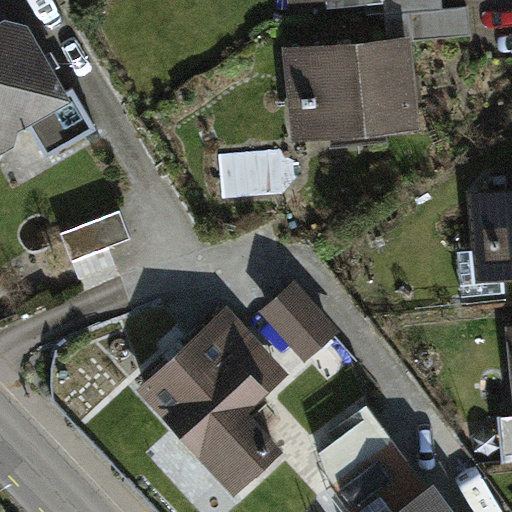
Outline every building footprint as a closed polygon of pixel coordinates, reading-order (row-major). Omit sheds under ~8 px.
[(371,0),(362,1),(363,16),(385,14),(442,8),(441,0),(371,0)] [(442,8),(385,14),(388,43),(401,41),(470,35),(468,6),(442,8)] [(0,133),(2,134),(26,121),(47,156),(96,128),(72,88),(64,92),(25,26),(5,21),(0,24),(0,133)] [(388,43),(296,51),(301,105),(313,104),(316,131),(409,122),(401,41),(388,43)] [(511,190),(510,191),(481,193),(486,248),(498,247),(501,273),(511,271),(511,190)] [(130,237),(120,210),(61,232),(71,260),(73,259),(80,277),(115,264),(108,246),(130,237)] [(268,308),(306,351),(330,329),(292,286),(268,308)] [(224,312),(145,385),(238,485),(276,450),(241,412),(265,389),(227,348),(244,333),(224,312)] [(366,419),(385,445),(393,438),(366,403),(358,409),(366,419)] [(335,482),(385,445),(366,419),(323,451),(335,482)] [(393,438),(385,445),(404,471),(354,508),(356,511),(399,511),(431,489),(393,438)] [(385,445),(335,482),(354,508),(404,471),(385,445)] [(447,511),(431,489),(399,511),(447,511)]
